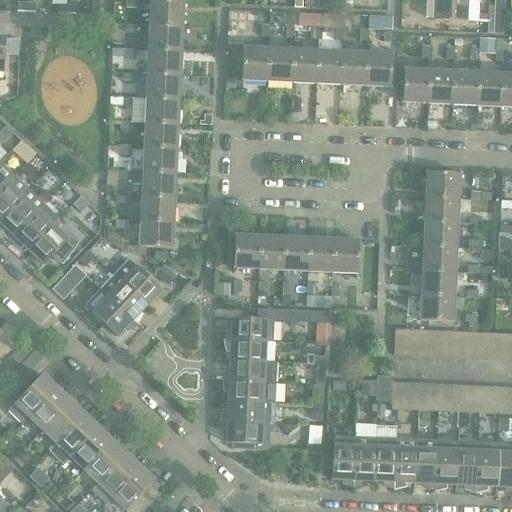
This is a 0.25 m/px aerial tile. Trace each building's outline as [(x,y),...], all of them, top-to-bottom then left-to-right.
[(277,8),(277,0),(269,0),(269,8),(277,8)] [(301,9),(301,0),(293,0),(293,9),(301,9)] [(326,10),(326,0),(318,0),(318,10),(326,10)] [(351,11),(351,0),(343,0),(343,11),(351,11)] [(465,0),(432,0),(432,21),(465,23),(465,0)] [(502,35),(503,0),(493,0),(492,34),(502,35)] [(126,1),(125,8),(137,9),(137,1),(126,1)] [(149,1),(148,26),(181,27),(182,2),(149,1)] [(16,3),(16,12),(25,13),(25,4),(16,3)] [(34,4),(25,4),(25,13),(34,13),(34,4)] [(57,5),(57,14),(66,14),(66,6),(57,5)] [(75,6),(66,6),(66,14),(74,15),(75,6)] [(298,13),(298,26),(318,27),(318,14),(298,13)] [(488,23),(489,15),(477,15),(477,23),(488,23)] [(125,25),(124,33),(136,33),(136,25),(125,25)] [(181,27),(148,26),(147,50),(180,51),(181,27)] [(268,26),(260,26),(260,37),(268,38),(268,26)] [(293,27),(285,27),(284,38),(292,39),(293,27)] [(318,28),(310,28),(309,39),(317,40),(318,28)] [(342,29),(334,29),(333,40),(341,41),(342,29)] [(366,30),(359,30),(358,42),(366,42),(366,30)] [(391,32),(383,31),(383,43),(390,43),(391,32)] [(478,50),(478,52),(494,53),(494,51),(495,39),(478,38),(478,50)] [(429,48),(421,48),(420,59),(428,59),(429,48)] [(124,49),(123,57),(135,58),(135,50),(124,49)] [(241,81),(266,82),(267,50),(242,49),(241,81)] [(453,49),(445,49),(445,60),(453,60),(453,49)] [(180,51),(147,50),(146,74),(179,76),(180,51)] [(292,51),(267,50),(266,82),(290,84),(292,51)] [(478,50),(470,50),(469,61),(477,61),(478,52),(478,50)] [(316,52),(292,51),(290,84),(315,85),(316,52)] [(502,51),(494,51),(494,53),(494,62),(502,62),(502,51)] [(341,53),(316,52),(315,85),(339,86),(341,53)] [(365,54),(341,53),(339,86),(364,87),(365,54)] [(390,55),(365,54),(364,87),(389,88),(390,55)] [(401,103),(427,104),(428,71),(403,70),(401,103)] [(452,72),(428,71),(427,104),(451,105),(452,72)] [(477,74),(452,72),(451,105),(475,106),(477,74)] [(123,74),(122,82),(134,82),(134,74),(123,74)] [(179,76),(146,74),(145,99),(178,101),(179,76)] [(501,75),(477,74),(475,106),(500,107),(501,75)] [(511,75),(501,75),(500,107),(511,107),(511,75)] [(225,79),(225,89),(235,89),(235,80),(225,79)] [(121,98),(121,106),(132,107),(133,99),(121,98)] [(178,101),(145,99),(144,124),(177,126),(178,101)] [(120,123),(120,131),(131,131),(132,123),(120,123)] [(177,126),(144,124),(143,148),(176,150),(177,126)] [(119,148),(119,155),(130,156),(131,148),(119,148)] [(176,150),(143,148),(142,172),(174,174),(176,150)] [(0,164),(0,190),(13,177),(0,164)] [(118,172),(118,180),(129,180),(129,172),(118,172)] [(174,174),(142,172),(141,197),(173,199),(174,174)] [(425,173),(424,199),(457,200),(458,175),(425,173)] [(13,177),(0,190),(0,220),(28,191),(13,177)] [(28,191),(0,220),(0,225),(7,232),(4,236),(8,242),(36,211),(43,205),(28,191)] [(469,200),(481,201),(481,193),(470,192),(469,200)] [(481,193),(481,201),(490,201),(490,193),(481,193)] [(117,196),(117,204),(128,205),(128,197),(117,196)] [(173,199),(141,197),(139,222),(172,223),(173,199)] [(80,198),(73,206),(80,213),(87,205),(80,198)] [(457,200),(424,199),(423,223),(456,224),(457,200)] [(62,203),(58,208),(63,213),(68,208),(62,203)] [(36,211),(8,242),(14,245),(17,242),(27,251),(51,226),(36,211)] [(468,225),(480,225),(480,217),(469,217),(468,225)] [(116,221),(115,229),(127,229),(127,221),(116,221)] [(172,223),(139,222),(138,247),(171,249),(172,223)] [(456,224),(423,223),(422,248),(455,249),(456,224)] [(51,226),(27,251),(37,260),(34,264),(37,270),(38,271),(43,266),(56,252),(65,261),(77,244),(78,243),(69,236),(66,239),(51,226)] [(511,226),(498,226),(498,234),(511,234),(511,226)] [(232,269),(258,270),(259,237),(234,236),(232,269)] [(283,238),(259,237),(258,270),(282,271),(283,238)] [(308,239),(283,238),(282,271),(306,272),(308,239)] [(332,240),(308,239),(306,272),(331,273),(332,240)] [(358,242),(332,240),(331,273),(356,274),(358,242)] [(467,250),(479,250),(479,242),(468,242),(467,250)] [(455,249),(422,248),(421,272),(454,274),(455,249)] [(155,252),(155,260),(167,260),(168,252),(155,252)] [(128,260),(113,276),(145,306),(155,296),(158,300),(165,296),(160,291),(128,260)] [(163,266),(155,275),(167,286),(175,277),(163,266)] [(466,274),(477,274),(478,266),(466,266),(466,274)] [(454,274),(421,272),(420,297),(453,298),(454,274)] [(145,306),(113,276),(99,290),(136,326),(140,320),(136,316),(145,306)] [(233,281),(232,293),(240,293),(240,281),(233,281)] [(257,282),(257,294),(264,294),(265,282),(257,282)] [(58,283),(51,290),(62,301),(69,293),(58,283)] [(282,283),(281,295),(289,295),(289,283),(282,283)] [(306,284),(306,296),(314,296),(314,284),(306,284)] [(331,285),(330,297),(338,297),(339,285),(331,285)] [(136,326),(99,290),(84,305),(92,312),(91,312),(117,337),(127,326),(130,329),(136,326)] [(465,298),(476,299),(477,291),(465,291),(465,298)] [(453,298),(420,297),(419,321),(452,323),(453,298)] [(464,323),(475,323),(476,315),(464,315),(464,323)] [(225,334),(223,340),(265,342),(272,343),(273,322),(230,320),(230,334),(225,334)] [(393,356),(405,357),(406,331),(394,330),(393,356)] [(419,331),(406,331),(405,357),(418,357),(419,331)] [(431,332),(419,331),(418,357),(430,358),(431,332)] [(443,333),(431,332),(430,358),(442,359),(443,333)] [(455,333),(443,333),(442,359),(454,359),(455,333)] [(467,334),(455,333),(454,359),(466,360),(467,334)] [(480,334),(467,334),(466,360),(479,360),(480,334)] [(492,335),(480,334),(479,360),(491,361),(492,335)] [(504,335),(492,335),(491,361),(502,361),(504,335)] [(511,335),(504,335),(502,361),(511,361),(511,335)] [(265,342),(223,340),(224,348),(229,348),(229,361),(264,363),(265,342)] [(312,357),(312,365),(314,365),(324,365),(325,357),(312,357)] [(264,363),(229,361),(228,375),(223,375),(221,382),(275,384),(276,363),(264,363)] [(314,365),(313,386),(323,386),(324,365),(314,365)] [(20,425),(27,418),(52,393),(55,389),(41,375),(6,412),(20,425)] [(275,384),(221,382),(223,388),(227,389),(227,402),(274,404),(275,384)] [(360,382),(360,396),(365,396),(375,397),(375,383),(365,382),(360,382)] [(391,410),(403,410),(404,384),(392,384),(391,410)] [(417,385),(404,384),(403,410),(415,411),(417,385)] [(429,385),(417,385),(415,411),(427,411),(429,385)] [(441,386),(429,385),(427,411),(440,412),(441,386)] [(312,386),(311,406),(322,406),(323,386),(313,386),(312,386)] [(452,386),(441,386),(440,412),(451,412),(452,386)] [(464,387),(452,386),(451,412),(463,413),(464,387)] [(476,387),(464,387),(463,413),(475,414),(476,387)] [(488,388),(476,387),(475,414),(487,414),(488,388)] [(501,389),(488,388),(487,414),(500,415),(501,389)] [(52,393),(27,418),(41,431),(69,402),(55,389),(52,393)] [(511,408),(511,389),(501,389),(500,415),(511,415),(511,408)] [(69,402),(41,431),(55,445),(83,415),(69,402)] [(274,404),(227,402),(226,416),(222,415),(219,422),(268,424),(268,425),(273,425),(274,404)] [(312,407),(311,422),(321,423),(322,408),(312,407)] [(62,465),(69,458),(93,432),(97,429),(83,415),(55,445),(48,452),(62,465)] [(268,424),(219,422),(221,429),(226,429),(225,444),(231,444),(231,450),(267,452),(268,425),(268,424)] [(93,432),(69,458),(83,471),(111,442),(97,429),(93,432)] [(331,481),(340,481),(346,481),(346,486),(352,488),(353,488),(355,438),(333,437),(331,481)] [(375,438),(355,438),(353,488),(359,487),(359,482),(373,482),(375,438)] [(395,439),(375,438),(373,482),(386,483),(386,488),(393,490),(395,439)] [(415,440),(395,439),(393,490),(392,490),(393,490),(400,488),(400,484),(414,484),(415,440)] [(436,441),(415,440),(414,484),(427,485),(427,490),(433,492),(434,492),(436,441)] [(456,442),(436,441),(434,492),(440,490),(441,485),(454,486),(456,442)] [(111,442),(83,471),(97,484),(125,455),(111,442)] [(477,443),(456,442),(454,486),(468,487),(468,491),(474,493),(474,494),(475,494),(475,493),(477,443)] [(497,444),(477,443),(475,493),(481,492),(481,487),(495,488),(497,444)] [(511,444),(497,444),(495,488),(509,488),(509,493),(511,494),(511,444)] [(307,446),(307,453),(320,454),(320,446),(307,446)] [(0,455),(0,483),(14,469),(0,455)] [(111,498),(135,472),(139,468),(125,455),(97,484),(90,491),(104,504),(111,498)] [(142,511),(156,498),(146,489),(153,482),(139,468),(135,472),(111,498),(125,511),(142,511)] [(36,469),(29,476),(41,488),(47,481),(48,480),(36,469)] [(47,481),(41,488),(55,501),(61,494),(47,481)]
